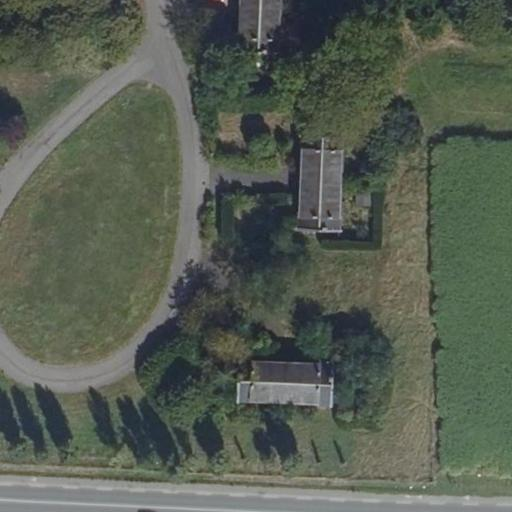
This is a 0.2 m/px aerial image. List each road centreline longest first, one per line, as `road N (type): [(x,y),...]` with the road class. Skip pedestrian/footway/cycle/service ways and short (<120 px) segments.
road 1 (residential): [(164,34),(190,131),(191,217),(178,291),(154,338),(84,378),(42,381),(0,352)]
road 2 (secondary): [(240,511),(0,500)]
road 3 (residential): [(62,118),(164,34)]
